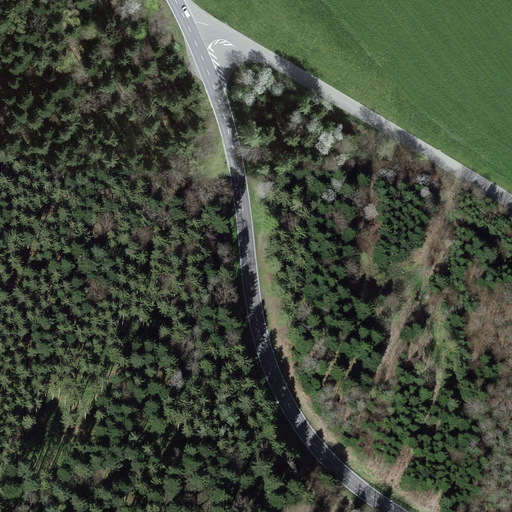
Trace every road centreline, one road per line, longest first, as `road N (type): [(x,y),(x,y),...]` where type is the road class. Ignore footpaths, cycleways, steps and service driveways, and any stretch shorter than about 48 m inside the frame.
road 1 (secondary): [(394,511),(318,449),(278,386),(256,319),(228,132),(185,19)]
road 2 (tertiary): [(511,201),(299,73),(185,19)]
road 3 (track): [(204,63),(0,151)]
